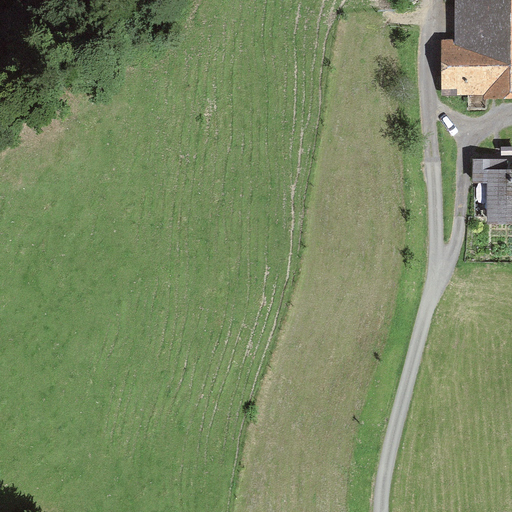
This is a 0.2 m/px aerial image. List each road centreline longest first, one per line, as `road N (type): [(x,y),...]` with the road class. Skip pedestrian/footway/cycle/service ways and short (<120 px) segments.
road 1 (track): [(380,511),(434,283),(431,0)]
road 2 (track): [(434,283),(455,243),(470,133),(430,104)]
